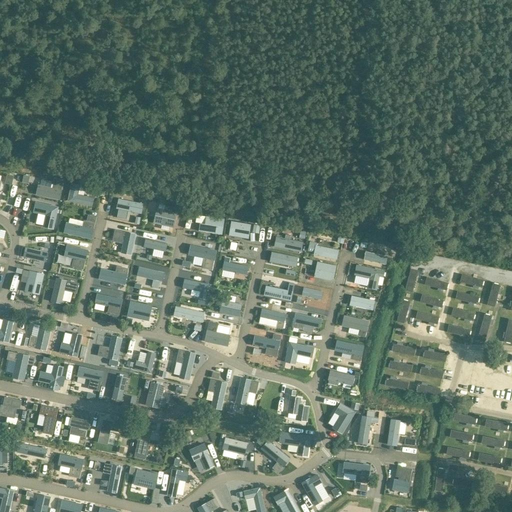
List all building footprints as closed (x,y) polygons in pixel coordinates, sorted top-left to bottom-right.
[(7,174),(5,183),(12,184),(14,175),(7,174)] [(38,185),(36,194),(60,199),(62,190),(64,180),(54,178),(52,188),(38,185)] [(70,189),(68,201),(93,206),(94,197),(78,194),(80,185),(71,183),(70,189)] [(118,198),(116,209),(142,214),(144,203),(118,198)] [(36,201),(33,212),(45,215),(43,227),(53,229),(59,206),(36,201)] [(157,209),(154,223),(173,227),(177,213),(166,211),(163,210),(157,209)] [(197,215),(196,222),(200,223),(198,231),(222,234),(225,219),(206,216),(206,217),(197,215)] [(66,222),(64,232),(65,233),(91,238),(95,223),(84,221),(83,227),(69,223),(66,222)] [(231,221),(229,235),(248,239),(251,224),(231,221)] [(116,230),(114,239),(125,241),(124,244),(123,245),(122,250),(123,251),(122,252),(131,254),(135,235),(116,230)] [(303,241),(276,236),(274,246),(301,252),(303,241)] [(167,243),(146,239),(144,246),(165,251),(167,249),(167,246),(167,243)] [(310,241),(308,250),(314,252),(314,254),(337,259),(339,250),(316,245),(317,242),(310,241)] [(67,244),(64,256),(73,258),(71,266),(83,269),(88,249),(67,244)] [(191,246),(189,254),(195,255),(206,257),(203,267),(212,269),(215,251),(191,246)] [(48,252),(29,248),(27,257),(46,261),(48,252)] [(272,251),(269,261),(296,267),(298,257),(272,251)] [(364,259),(386,264),(387,256),(365,251),(364,259)] [(223,270),(235,272),(247,275),(249,266),(224,261),(222,269),(223,270)] [(317,261),(314,277),(333,281),(336,265),(317,261)] [(356,275),(354,283),(367,286),(367,287),(377,289),(380,277),(383,277),(385,271),(356,264),(354,275),(356,275)] [(101,269),(99,278),(124,284),(127,269),(119,267),(117,273),(101,269)] [(139,267),(137,275),(162,281),(164,272),(139,267)] [(414,291),(418,269),(409,267),(405,289),(414,291)] [(29,270),(25,291),(39,294),(44,274),(29,270)] [(463,273),(460,281),(482,287),(484,279),(463,273)] [(427,276),(425,284),(446,289),(449,281),(427,276)] [(56,278),(51,301),(62,303),(62,300),(65,290),(73,292),(77,293),(79,283),(56,278)] [(185,279),(183,287),(192,289),(191,295),(200,297),(206,298),(209,284),(185,279)] [(268,286),(266,296),(291,301),(293,291),(294,283),(289,282),(287,290),(268,286)] [(494,305),(500,284),(493,282),(487,303),(494,305)] [(304,287),(302,295),(321,300),(323,291),(304,287)] [(456,298),(478,302),(479,295),(457,291),(456,298)] [(97,293),(95,303),(96,304),(105,306),(109,306),(108,312),(120,315),(121,309),(123,299),(97,293)] [(422,294),(420,302),(442,306),(444,298),(422,294)] [(349,305),(373,310),(375,300),(351,295),(349,305)] [(402,298),(397,320),(405,322),(410,300),(402,298)] [(222,299),(220,312),(239,316),(241,304),(222,299)] [(131,300),(127,316),(149,321),(152,305),(131,300)] [(454,306),(452,313),(473,321),(475,313),(454,306)] [(180,307),(178,317),(202,322),(205,312),(180,307)] [(262,308),(260,317),(268,318),(267,325),(283,329),(286,314),(262,308)] [(437,324),(439,316),(418,309),(416,317),(437,324)] [(478,334),(486,337),(492,315),(485,313),(478,334)] [(294,327),(293,331),(298,332),(299,329),(299,328),(301,328),(302,323),(304,324),(319,327),(320,319),(296,314),(293,327),(294,327)] [(344,316),(342,325),(349,327),(348,333),(358,335),(365,337),(367,330),(369,321),(344,316)] [(0,339),(9,341),(13,321),(12,320),(11,320),(6,318),(5,319),(4,319),(1,330),(0,329),(0,339)] [(511,342),(511,318),(509,318),(503,340),(511,342)] [(207,329),(204,341),(228,346),(230,334),(229,334),(217,332),(218,325),(219,323),(209,321),(207,329)] [(449,323),(447,331),(469,336),(471,328),(449,323)] [(46,350),(51,327),(42,325),(39,338),(32,337),(30,346),(46,350)] [(62,343),(60,352),(77,356),(82,336),(81,335),(80,334),(75,333),(74,334),(73,334),(70,345),(62,343)] [(255,335),(252,346),(266,348),(265,354),(277,357),(280,341),(255,335)] [(100,346),(98,355),(116,359),(121,338),(113,337),(110,348),(100,346)] [(337,340),(335,350),(351,354),(350,359),(361,361),(364,346),(337,340)] [(289,341),(285,362),(295,364),(296,361),(297,354),(310,357),(312,358),(314,347),(289,341)] [(414,355),(415,347),(394,343),(392,351),(414,355)] [(177,358),(174,374),(180,375),(180,376),(189,378),(195,353),(180,350),(178,358),(177,358)] [(424,357),(445,362),(447,354),(425,350),(424,357)] [(136,360),(134,368),(151,373),(153,364),(156,353),(148,351),(147,353),(140,351),(138,360),(136,360)] [(9,352),(8,358),(17,360),(14,375),(23,377),(28,356),(9,352)] [(389,368),(411,372),(412,365),(390,360),(389,368)] [(40,371),(38,381),(49,384),(48,389),(58,391),(59,386),(63,387),(66,376),(62,375),(64,367),(54,364),(53,366),(48,364),(46,372),(40,371)] [(80,367),(78,375),(92,378),(90,388),(98,390),(102,372),(80,367)] [(420,374),(442,379),(444,371),(422,367),(420,374)] [(328,380),(352,385),(354,376),(330,370),(328,380)] [(122,397),(127,377),(117,375),(113,395),(122,397)] [(386,385),(407,390),(409,382),(387,377),(386,385)] [(242,378),(237,402),(253,405),(258,382),(242,378)] [(210,379),(208,391),(214,392),(211,408),(222,410),(227,383),(210,379)] [(152,382),(146,404),(159,407),(164,385),(152,382)] [(439,396),(440,388),(419,383),(417,391),(439,396)] [(2,404),(0,412),(0,413),(6,415),(6,416),(8,416),(8,415),(14,417),(16,408),(20,409),(22,401),(5,397),(3,405),(2,404)] [(290,397),(286,411),(295,414),(294,419),(303,422),(306,408),(297,406),(299,399),(290,397)] [(341,415),(334,427),(342,432),(354,412),(341,404),(336,412),(341,415)] [(41,405),(39,414),(48,416),(45,426),(44,431),(52,433),(58,408),(41,405)] [(453,420),(475,425),(477,417),(455,413),(453,420)] [(362,415),(358,443),(368,444),(371,422),(378,423),(379,418),(362,415)] [(67,417),(65,424),(70,425),(69,425),(71,426),(70,434),(69,441),(79,443),(80,436),(86,437),(88,429),(89,430),(91,421),(71,416),(71,418),(67,417)] [(103,419),(98,442),(108,444),(111,430),(122,433),(124,423),(103,419)] [(400,420),(391,419),(387,444),(397,446),(400,420)] [(508,423),(486,419),(485,426),(506,431),(508,423)] [(141,427),(134,457),(146,460),(152,429),(141,427)] [(451,429),(450,437),(472,442),(473,434),(451,429)] [(287,433),(286,442),(300,445),(298,454),(307,455),(310,437),(287,433)] [(505,440),(483,436),(482,443),(504,448),(505,440)] [(245,454),(248,442),(225,437),(222,449),(245,454)] [(268,441),(262,448),(278,461),(273,467),(278,471),(285,463),(289,459),(268,441)] [(47,449),(19,443),(17,452),(45,458),(47,449)] [(204,443),(190,449),(195,460),(201,458),(206,469),(214,465),(204,443)] [(469,459),(470,451),(448,446),(447,454),(469,459)] [(502,457),(480,453),(479,460),(500,465),(502,457)] [(61,455),(59,464),(61,464),(60,471),(70,473),(70,475),(79,477),(83,460),(61,455)] [(344,463),(343,472),(344,472),(359,474),(358,481),(367,482),(369,466),(344,463)] [(106,464),(104,472),(111,473),(108,490),(116,492),(121,467),(106,464)] [(395,479),(393,489),(408,492),(412,468),(397,466),(395,476),(399,477),(398,479),(395,479)] [(438,468),(435,490),(443,491),(446,469),(438,468)] [(173,469),(168,495),(176,496),(179,479),(186,481),(188,472),(173,469)] [(138,470),(135,484),(154,488),(157,473),(151,471),(150,473),(138,470)] [(317,474),(302,483),(315,505),(322,500),(314,486),(321,482),(317,474)] [(454,477),(453,485),(475,488),(476,480),(454,477)] [(487,481),(485,489),(507,495),(509,487),(487,481)] [(265,511),(260,487),(243,491),(245,499),(246,499),(254,497),(257,509),(257,511),(265,511)] [(0,488),(0,496),(3,497),(0,511),(8,511),(13,491),(0,488)] [(301,511),(288,488),(273,497),(278,505),(279,505),(285,501),(290,511),(301,511)] [(38,494),(34,511),(46,511),(50,497),(38,494)] [(215,498),(198,508),(200,511),(210,511),(219,505),(215,498)] [(63,501),(60,511),(79,511),(81,505),(63,501)]
